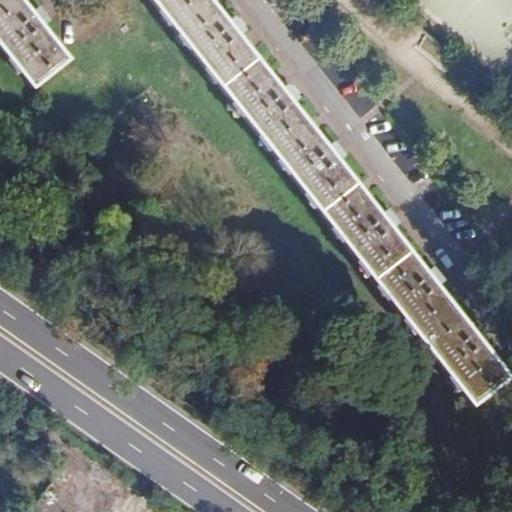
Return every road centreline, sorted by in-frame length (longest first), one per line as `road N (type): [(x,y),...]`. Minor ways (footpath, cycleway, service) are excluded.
road 1 (primary): [(265,511),(0,320)]
road 2 (primary): [(0,383),(204,511)]
